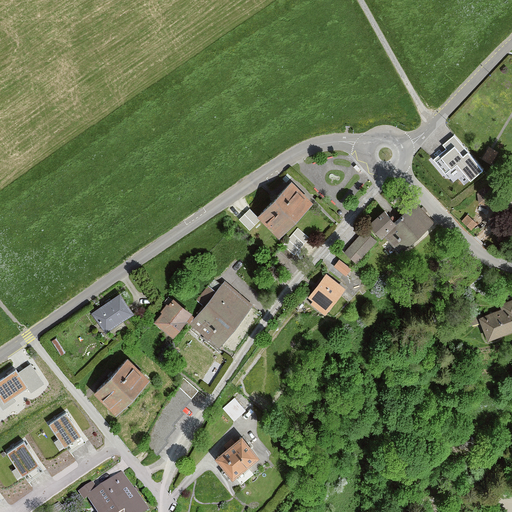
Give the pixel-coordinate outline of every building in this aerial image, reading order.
[(483,169),(454,135),(443,144),(448,150),(444,153),(442,151),(433,159),(445,173),(457,163),(470,179),(483,169)] [(495,153),(489,149),(484,158),(490,162),(495,153)] [(270,198),(272,200),(260,213),(280,234),(281,233),(279,231),(308,202),(310,204),(311,203),(290,183),(277,196),(275,194),(270,198)] [(484,188),(479,194),(480,202),(488,204),(494,199),(492,191),(484,188)] [(395,223),(384,233),(401,251),(432,222),(424,214),(427,211),(423,207),(420,210),(415,204),(395,223)] [(250,208),(239,219),(249,229),(260,219),(250,208)] [(384,233),(395,223),(393,221),(395,219),(393,216),(390,218),(384,211),(370,224),(381,235),(384,233)] [(468,216),(464,221),(471,228),(475,223),(468,216)] [(298,228),(282,246),(293,255),(309,238),(298,228)] [(375,241),(364,231),(345,252),(356,262),(375,241)] [(282,246),(273,256),(285,265),(293,255),(282,246)] [(350,268),(339,260),(334,266),(346,274),(350,268)] [(271,264),(265,270),(274,280),(281,273),(271,264)] [(342,288),(326,276),(311,296),(316,300),(313,303),(314,304),(313,305),(317,309),(318,307),(324,312),(342,288)] [(197,301),(204,307),(221,285),(214,279),(197,301)] [(251,305),(229,287),(228,289),(222,284),(221,285),(204,307),(191,323),(205,334),(203,337),(208,341),(210,338),(218,345),(251,305)] [(132,313),(119,295),(94,312),(106,330),(132,313)] [(188,313),(168,297),(164,302),(167,305),(160,314),(162,315),(158,321),(172,332),(184,318),(188,313)] [(503,309),(481,318),(485,329),(484,329),(488,339),(498,335),(497,334),(511,328),(511,300),(501,305),(503,309)] [(193,317),(188,313),(184,318),(189,322),(193,317)] [(147,379),(126,359),(96,390),(117,410),(147,379)] [(30,364),(18,373),(27,385),(31,391),(43,383),(30,364)] [(15,369),(0,379),(0,405),(3,409),(15,400),(12,396),(27,385),(18,373),(15,369)] [(179,383),(180,384),(177,387),(178,387),(190,398),(198,389),(183,377),(179,383)] [(155,430),(144,443),(156,453),(167,440),(164,438),(175,426),(172,424),(182,412),(180,410),(190,398),(178,387),(167,399),(170,401),(160,413),(163,416),(152,428),(155,430)] [(234,398),(223,408),(234,419),(245,409),(234,398)] [(66,412),(50,423),(65,445),(81,434),(66,412)] [(81,434),(65,445),(70,452),(86,442),(81,434)] [(219,456),(218,456),(227,467),(222,471),(227,477),(232,474),(234,477),(235,476),(234,474),(255,456),(256,458),(258,457),(241,437),(240,438),(240,439),(235,443),(231,439),(225,444),(229,449),(219,456)] [(24,441),(7,452),(23,474),(38,463),(24,441)] [(23,474),(28,482),(44,471),(38,463),(23,474)] [(143,511),(148,509),(122,472),(96,490),(86,496),(87,498),(96,511),(143,511)] [(92,484),(79,492),(84,499),(87,498),(86,496),(96,490),(92,484)]
